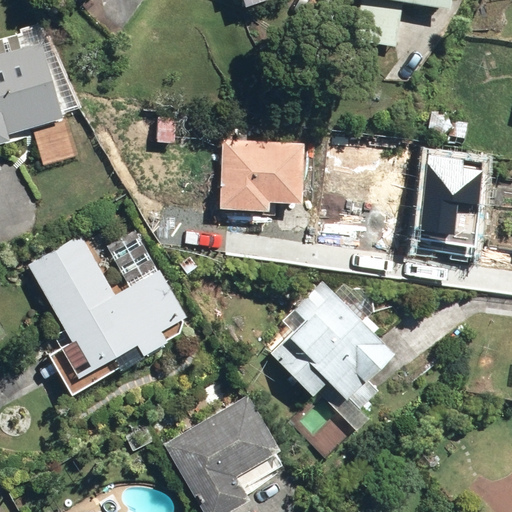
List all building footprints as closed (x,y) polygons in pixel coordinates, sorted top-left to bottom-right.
[(237,0),(240,9),(262,3),(261,0),(237,0)] [(380,0),(442,10),(444,0),(380,0)] [(395,22),(354,19),(352,45),(393,48),(395,22)] [(4,136),(80,115),(61,49),(38,55),(31,30),(0,38),(0,144),(6,142),(4,136)] [(153,120),(136,119),(135,145),(152,145),(153,120)] [(67,137),(35,147),(41,167),(73,157),(67,137)] [(212,213),(262,217),(263,204),(296,207),(300,146),(217,141),(212,213)] [(110,296),(78,236),(25,264),(59,328),(49,334),(56,346),(44,353),(66,394),(182,332),(151,274),(110,296)] [(356,322),(320,282),(292,308),(302,319),(267,351),(306,395),(314,388),(352,431),(366,418),(357,408),(375,391),(363,378),(387,356),(365,331),(370,326),(361,316),(356,322)] [(273,448),(242,396),(157,444),(195,511),(215,511),(239,498),(237,495),(267,477),(264,472),(275,465),(267,451),(273,448)]
